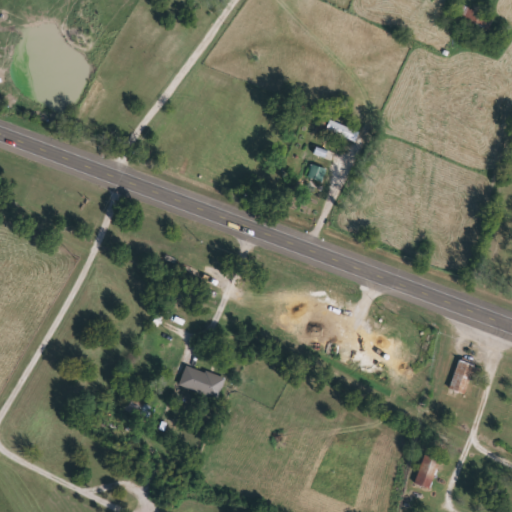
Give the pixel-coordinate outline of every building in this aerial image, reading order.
[(491,21),(487,30),(454,13),(458,4),(491,21)] [(353,129),(332,120),(328,129),(349,137),(353,129)] [(325,182),(328,169),(313,165),(310,178),(325,182)] [(476,378),(470,376),(464,395),(448,390),(457,361),(479,368),(476,378)] [(224,379),(216,400),(182,388),(190,366),(224,379)] [(122,407),(132,390),(145,397),(142,402),(153,408),(146,421),(122,407)] [(432,482),(417,477),(424,456),(439,461),(432,482)]
